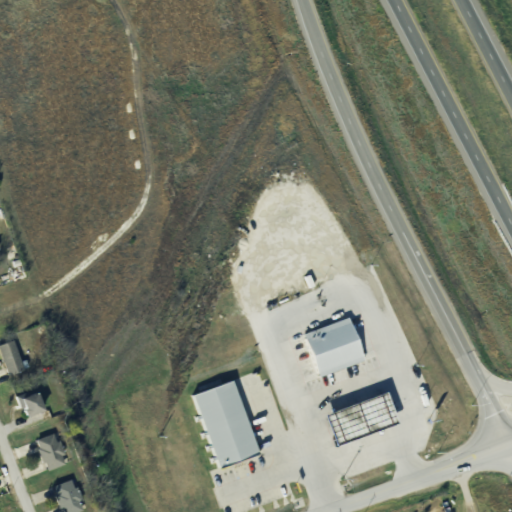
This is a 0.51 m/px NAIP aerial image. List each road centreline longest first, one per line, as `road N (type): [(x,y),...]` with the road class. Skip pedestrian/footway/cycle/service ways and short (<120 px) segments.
road 1 (motorway): [(300,0),(329,79),(507,443)]
road 2 (motorway): [(394,0),(511,225)]
road 3 (secondary): [(316,511),(511,441)]
